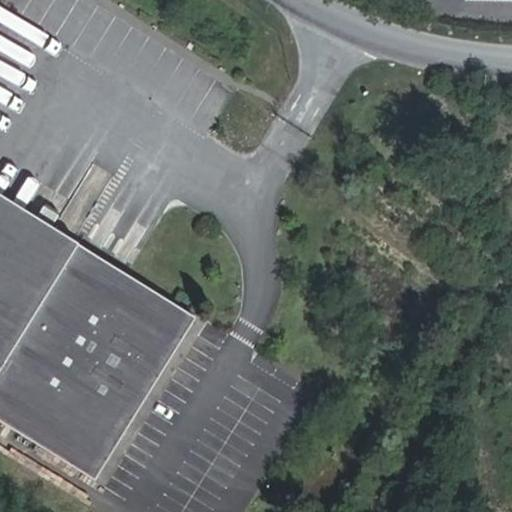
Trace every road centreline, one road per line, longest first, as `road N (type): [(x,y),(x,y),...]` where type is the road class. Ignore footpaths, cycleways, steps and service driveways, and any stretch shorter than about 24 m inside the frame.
road 1 (unknown): [(235,167),(264,234),(262,268),(224,350),(140,482)]
road 2 (unknown): [(235,167),(163,156),(12,71)]
road 3 (residential): [(301,0),(441,53),(511,61)]
road 4 (unknown): [(350,23),(259,150),(235,167)]
